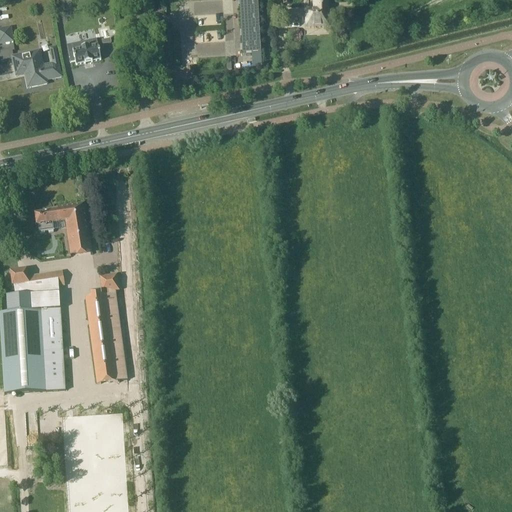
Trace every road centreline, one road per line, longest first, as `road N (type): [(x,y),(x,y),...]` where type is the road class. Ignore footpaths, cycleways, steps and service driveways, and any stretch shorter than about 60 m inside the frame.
road 1 (secondary): [(0,162),(363,85),(464,80)]
road 2 (unknown): [(123,136),(143,511)]
road 3 (unknown): [(101,124),(93,93),(69,72),(61,29),(68,0)]
